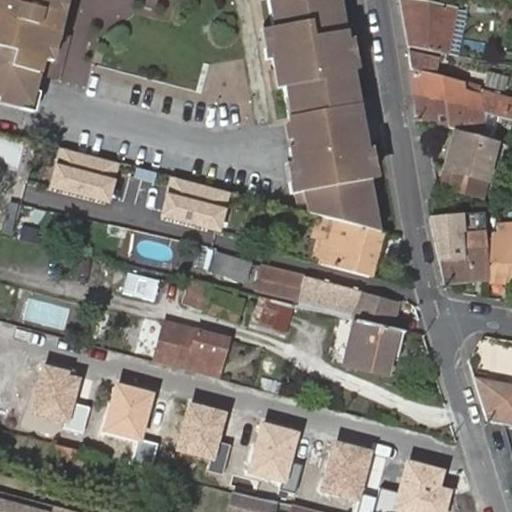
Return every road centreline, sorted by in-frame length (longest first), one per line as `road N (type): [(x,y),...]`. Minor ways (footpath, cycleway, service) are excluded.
road 1 (residential): [(381,0),(409,228),(430,320)]
road 2 (residential): [(430,320),(497,511)]
